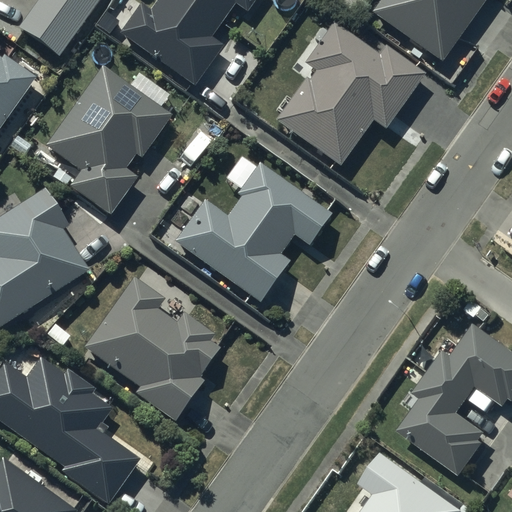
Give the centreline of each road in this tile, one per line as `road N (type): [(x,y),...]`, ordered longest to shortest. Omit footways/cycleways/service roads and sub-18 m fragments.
road 1 (residential): [(224,511),(419,239)]
road 2 (residential): [(419,239),(511,107)]
